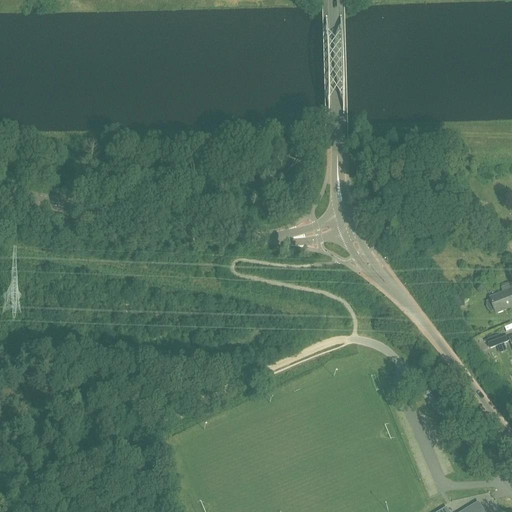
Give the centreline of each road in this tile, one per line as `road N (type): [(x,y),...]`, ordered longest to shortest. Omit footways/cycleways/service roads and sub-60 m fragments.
road 1 (track): [(0,496),(254,373),(354,339)]
road 2 (secondary): [(0,193),(278,238)]
road 3 (unclassified): [(511,490),(405,369),(354,339)]
road 4 (tertiary): [(511,439),(386,281)]
road 5 (secondary): [(336,154),(332,0)]
